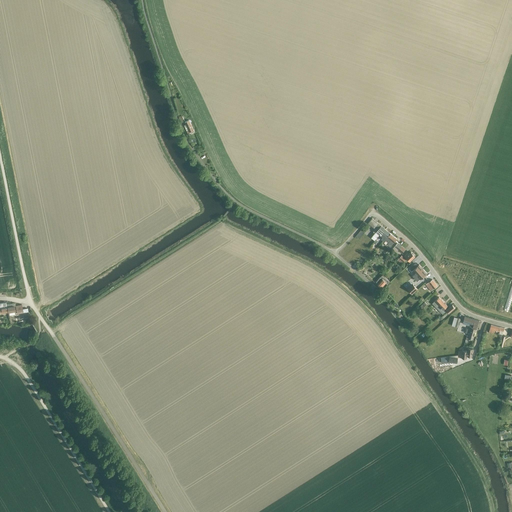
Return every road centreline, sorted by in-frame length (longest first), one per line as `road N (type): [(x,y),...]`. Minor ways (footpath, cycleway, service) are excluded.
road 1 (residential): [(511,326),(461,309),(415,248),(372,212),(334,254),(370,283)]
road 2 (unclassified): [(165,511),(29,303)]
road 3 (unclassified): [(108,511),(29,382),(0,356)]
road 4 (unclassified): [(29,303),(0,152)]
